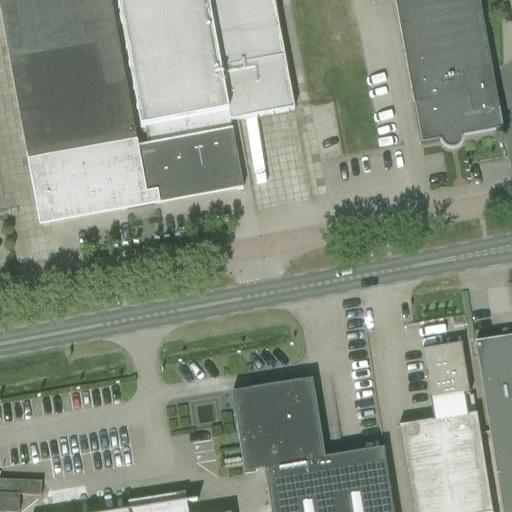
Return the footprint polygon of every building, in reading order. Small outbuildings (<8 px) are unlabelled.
[(135,150),(108,0),(9,0),(49,215),(127,201),(130,213),(155,208),(152,196),(242,180),(232,124),(295,112),(273,0),(116,0),(140,129),(144,128),(148,148),(135,150)] [(372,0),(374,8),(395,4),(409,81),(421,147),(441,143),(443,147),(445,150),(449,151),(457,150),(460,147),(462,143),(462,139),(502,132),(493,81),(478,0),(372,0)] [(511,511),(511,338),(474,345),(501,511),(511,511)] [(430,403),(468,396),(460,347),(422,353),(430,403)] [(243,474),(263,471),(269,511),(392,511),(383,450),(324,460),(311,381),(230,394),(243,474)] [(0,422),(124,405),(121,386),(0,402),(0,422)] [(491,511),(476,416),(398,428),(411,511),(491,511)] [(0,481),(0,511),(187,511),(185,495),(128,505),(129,511),(40,511),(42,484),(0,481)]
